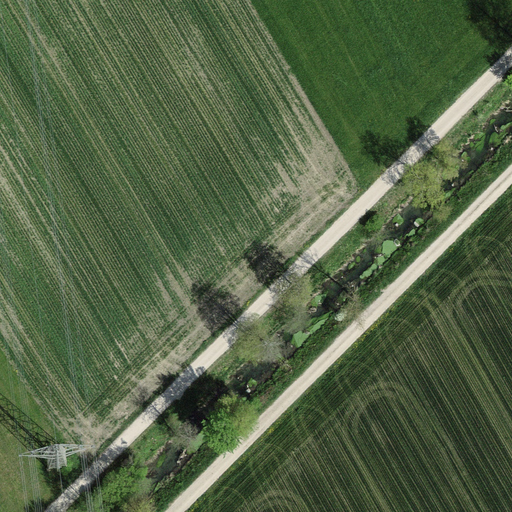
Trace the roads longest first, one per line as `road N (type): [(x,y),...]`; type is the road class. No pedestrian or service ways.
road 1 (track): [(511,61),(61,511)]
road 2 (track): [(179,511),(511,180)]
